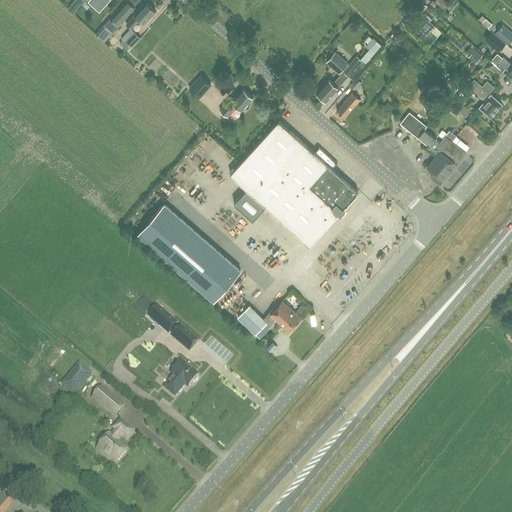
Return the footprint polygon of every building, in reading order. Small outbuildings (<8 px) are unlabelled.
[(89,0),(88,2),(100,12),(110,0),(89,0)] [(112,32),(119,25),(135,7),(126,0),(104,25),(112,32)] [(145,24),(156,11),(146,2),(135,14),(135,15),(126,24),(130,28),(121,39),(122,40),(120,43),(127,50),(130,47),(131,48),(141,38),(132,29),(140,20),(145,24)] [(426,36),(432,30),(435,27),(423,15),(414,25),(426,36)] [(488,29),(492,24),(486,18),(481,23),(485,26),(485,25),(488,29)] [(508,45),(511,40),(511,31),(503,24),(494,33),(505,43),(508,45)] [(404,37),(396,30),(388,40),(396,47),(404,37)] [(500,48),(505,43),(494,33),(492,31),(487,37),(500,48)] [(364,54),(361,59),(357,56),(349,65),(348,64),(349,63),(336,52),(326,63),(339,74),(340,73),(341,74),(333,83),(328,79),(316,92),(327,102),(338,88),(349,76),(353,80),(371,60),(381,48),(382,46),(373,38),(366,46),(369,49),(364,54)] [(393,47),(388,42),(381,51),(386,55),(389,52),(393,47)] [(475,50),(471,46),(465,52),(470,56),(475,50)] [(499,63),(496,66),(500,69),(503,72),(505,69),(509,72),(509,73),(511,75),(511,62),(511,64),(503,57),(499,63)] [(500,69),(496,66),(494,64),(494,65),(490,70),(496,75),(500,69)] [(211,85),(201,76),(190,88),(200,97),(211,85)] [(502,104),(489,93),(495,87),(488,81),(485,84),(482,86),(475,79),(474,80),(469,86),(471,88),(479,95),(478,96),(482,99),(483,98),(485,100),(479,107),(491,118),(502,104)] [(445,88),(453,94),(458,88),(451,82),(445,88)] [(242,110),(253,97),(243,89),(232,101),(230,99),(220,110),(227,117),(235,108),(234,107),(236,105),(242,110)] [(349,96),(336,109),(344,116),(347,113),(350,115),(354,111),(351,109),(357,102),(349,96)] [(390,112),(394,107),(388,102),(384,107),(390,112)] [(436,139),(424,129),(427,126),(410,112),(407,115),(400,124),(428,146),(426,148),(436,156),(427,167),(435,173),(431,177),(440,184),(443,180),(444,180),(457,164),(456,164),(465,152),(452,141),(456,136),(449,131),(440,143),(436,140),(436,139)] [(358,192),(278,121),(230,174),(247,190),(235,203),(253,220),(257,215),(265,206),(303,240),(302,240),(309,246),(336,217),(337,217),(338,217),(340,216),(340,214),(339,214),(339,213),(358,192)] [(214,302),(241,271),(165,205),(138,235),(214,302)] [(249,250),(253,255),(258,251),(254,246),(249,250)] [(300,317),(295,313),(282,302),(275,310),(273,309),(264,319),(250,305),(238,318),(259,339),(271,328),(269,327),(275,320),(289,332),(301,318),(300,317)] [(302,306),(295,313),(300,317),(306,310),(302,306)] [(150,318),(168,334),(177,323),(158,308),(150,318)] [(189,352),(199,341),(181,327),(172,338),(189,352)] [(198,379),(197,377),(199,375),(182,361),(171,374),(174,376),(164,388),(175,397),(185,386),(188,388),(192,383),(195,383),(198,379)] [(91,372),(79,363),(61,385),(73,395),(91,372)] [(93,398),(107,410),(111,414),(121,402),(102,387),(93,398)] [(109,435),(107,437),(104,435),(102,435),(98,440),(98,443),(100,445),(97,449),(110,460),(111,458),(117,463),(127,450),(117,441),(122,435),(127,439),(133,432),(120,421),(114,428),(117,430),(111,436),(109,435)] [(0,495),(0,494),(0,511),(4,511),(15,500),(4,490),(0,495)]
